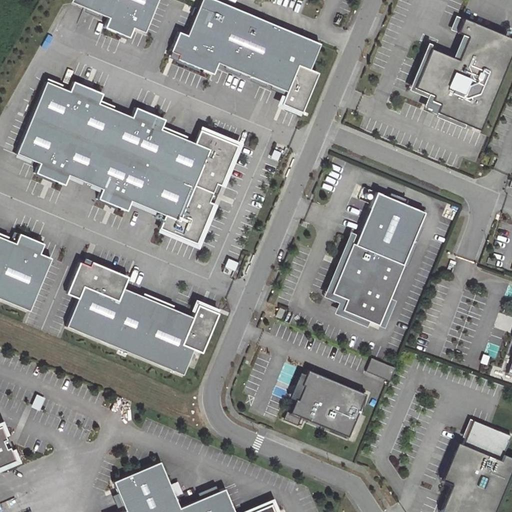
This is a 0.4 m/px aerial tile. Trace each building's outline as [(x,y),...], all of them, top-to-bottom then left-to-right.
[(145,34),(158,0),(75,0),(73,6),(108,19),(104,30),(129,39),(132,29),(145,34)] [(310,71),(320,42),(204,0),(200,0),(187,37),(177,33),(168,58),(213,75),(216,68),(283,92),(277,108),(301,116),(317,74),(310,71)] [(430,49),(414,86),(433,94),(431,100),(440,103),(436,112),(479,130),(511,48),(511,39),(463,19),(458,31),(467,35),(457,60),(430,49)] [(128,201),(163,216),(177,221),(207,149),(193,143),(158,129),(161,121),(133,109),(129,117),(95,103),(99,94),(72,83),(67,92),(45,83),(15,154),(38,163),(34,173),(62,185),(67,175),(101,189),(97,199),(124,211),(128,201)] [(158,228),(193,243),(210,204),(206,203),(214,183),(217,185),(233,147),(198,132),(193,143),(207,149),(177,221),(163,216),(158,228)] [(409,250),(425,213),(381,195),(382,194),(376,192),(370,208),(355,244),(352,243),(346,258),(348,259),(341,277),(338,276),(331,293),(346,299),(342,310),(377,325),(403,264),(409,250)] [(0,300),(26,311),(48,260),(36,255),(40,245),(17,235),(12,245),(0,240),(0,300)] [(414,252),(409,250),(403,264),(408,267),(414,252)] [(346,258),(338,276),(341,277),(348,259),(346,258)] [(227,260),(224,268),(235,272),(237,263),(227,260)] [(64,294),(76,299),(81,286),(116,300),(121,288),(126,277),(89,262),(87,267),(77,262),(64,294)] [(76,299),(65,325),(182,374),(192,349),(180,344),(191,317),(121,288),(116,300),(81,286),(76,299)] [(196,305),(191,317),(180,344),(192,349),(200,352),(216,313),(196,305)] [(283,309),(278,307),(274,316),(279,318),(283,309)] [(368,360),(364,369),(388,379),(391,370),(368,360)] [(364,395),(306,371),(300,386),(302,387),(291,415),(346,438),(364,395)] [(40,399),(34,397),(29,408),(34,410),(40,399)] [(440,511),(494,511),(511,469),(511,465),(501,460),(511,436),(478,422),(467,446),(456,442),(442,479),(452,484),(440,511)] [(0,511),(0,466),(16,460),(12,449),(8,451),(2,437),(6,435),(2,425),(0,425),(0,511)] [(8,451),(12,449),(6,435),(2,437),(8,451)] [(275,511),(272,503),(251,511),(235,511),(225,488),(180,507),(160,460),(113,480),(125,509),(118,511),(275,511)]
